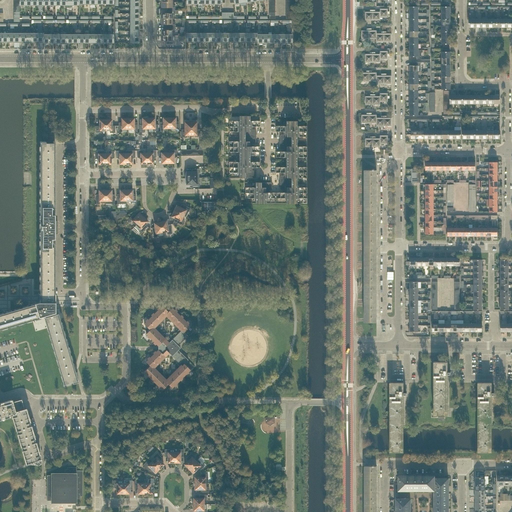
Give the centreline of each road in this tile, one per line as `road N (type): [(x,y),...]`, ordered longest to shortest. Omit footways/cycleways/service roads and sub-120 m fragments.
road 1 (tertiary): [(349,344),(348,59)]
road 2 (unclassified): [(98,441),(97,407),(124,379),(124,305),(82,304),(82,289)]
road 3 (residential): [(507,150),(507,86),(461,85),(460,0)]
road 4 (residential): [(400,150),(399,0)]
road 5 (residential): [(81,108),(227,111)]
road 6 (residential): [(464,464),(386,464),(386,511)]
